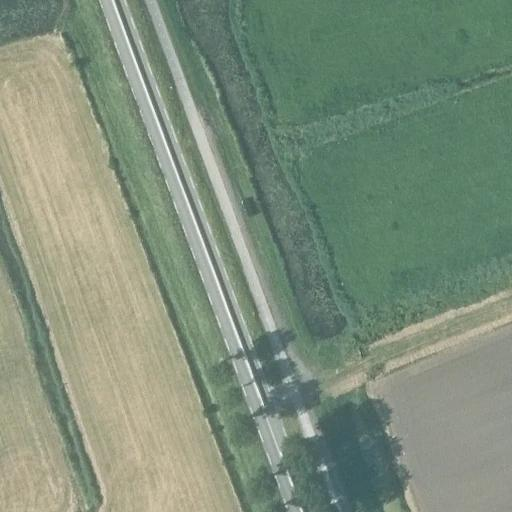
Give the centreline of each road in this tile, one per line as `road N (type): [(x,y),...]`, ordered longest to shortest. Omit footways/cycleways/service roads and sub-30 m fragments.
road 1 (tertiary): [(299,511),(113,0)]
road 2 (track): [(511,306),(295,393)]
